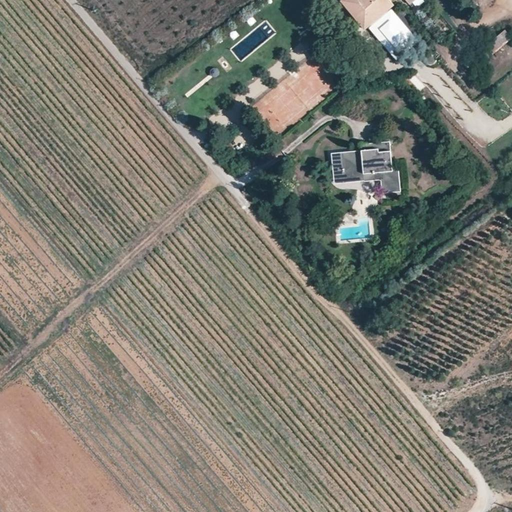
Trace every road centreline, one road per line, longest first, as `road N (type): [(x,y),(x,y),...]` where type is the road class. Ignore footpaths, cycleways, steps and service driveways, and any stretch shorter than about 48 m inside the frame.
road 1 (unclassified): [(478,511),(487,495),(481,482),(69,0)]
road 2 (unknown): [(231,189),(334,114),(356,123)]
